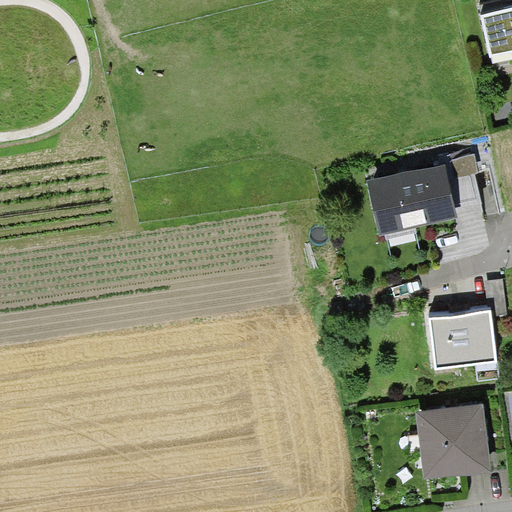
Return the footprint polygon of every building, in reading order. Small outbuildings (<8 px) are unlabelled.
[(511,5),(475,14),(484,51),(504,47),(507,60),(511,59),(511,5)] [(366,170),(379,225),(458,207),(457,203),(450,172),(445,152),(366,170)] [(474,166),(450,172),(457,203),(481,197),(474,166)] [(486,309),(427,316),(433,365),(472,361),(474,382),(499,380),(492,318),(511,315),(511,311),(508,278),(483,281),(486,309)] [(343,303),(329,305),(331,322),(346,320),(343,303)] [(483,395),(419,405),(422,426),(411,428),(413,445),(420,444),(424,469),(492,458),(483,395)]
